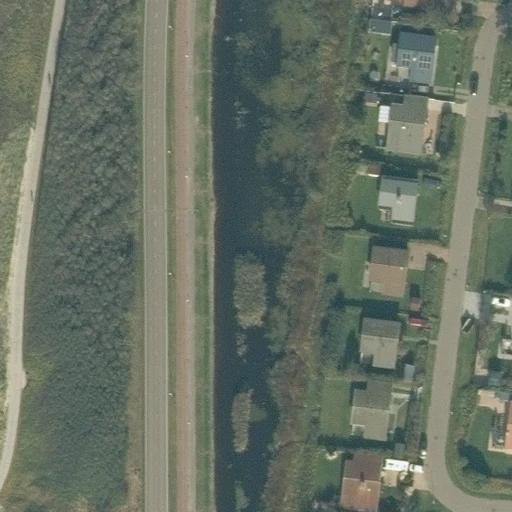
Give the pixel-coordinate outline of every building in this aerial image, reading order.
[(406,0),(406,8),(419,10),(420,0),(406,0)] [(391,24),(370,22),(368,34),(390,37),(391,24)] [(403,38),(403,35),(402,35),(398,68),(399,68),(399,66),(411,68),(410,80),(429,83),(431,70),(432,71),(432,69),(431,69),(435,39),(434,39),(434,41),(403,38)] [(390,140),(388,150),(406,152),(421,154),(422,142),(423,142),(423,141),(422,141),(425,119),(426,113),(426,111),(403,108),(403,110),(394,109),(394,107),(393,106),(389,140),(390,140)] [(384,178),(380,211),(381,212),(382,209),(394,211),(392,224),(411,226),(413,213),(414,213),(414,212),(413,212),(417,182),(416,182),(416,184),(385,181),(385,178),(384,178)] [(376,252),(376,250),(375,249),(371,283),(372,283),(372,281),(405,285),(405,284),(404,283),(408,253),(407,253),(406,256),(376,252)] [(411,311),(418,312),(420,301),(413,300),(411,311)] [(367,323),(367,321),(366,321),(362,354),(363,354),(363,352),(396,356),(396,355),(395,355),(399,325),(398,325),(397,327),(367,323)] [(411,384),(414,367),(405,366),(403,382),(411,384)] [(358,394),(358,392),(357,392),(353,425),(354,426),(354,423),(387,428),(387,427),(386,426),(390,396),(389,396),(388,398),(358,394)] [(511,395),(500,394),(499,402),(511,403),(511,405),(508,434),(506,434),(506,436),(506,437),(508,437),(507,449),(505,449),(505,450),(511,450),(511,395)] [(397,447),(395,459),(404,460),(406,448),(397,447)] [(349,464),(348,464),(344,497),(345,497),(345,495),(349,495),(347,509),(371,511),(375,511),(377,499),(378,499),(378,498),(377,498),(381,468),(380,468),(349,464)]
